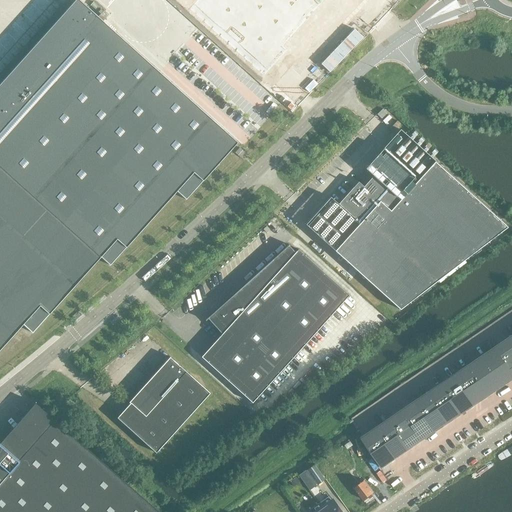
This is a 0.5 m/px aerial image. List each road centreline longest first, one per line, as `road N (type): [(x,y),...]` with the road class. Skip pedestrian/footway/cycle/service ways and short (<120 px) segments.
road 1 (unclassified): [(0,400),(135,288),(395,43)]
road 2 (unknown): [(116,0),(128,29),(237,129)]
road 3 (unknown): [(417,494),(400,464),(511,391)]
road 4 (residential): [(391,511),(511,428)]
road 5 (unclassified): [(395,43),(441,97),(511,112)]
